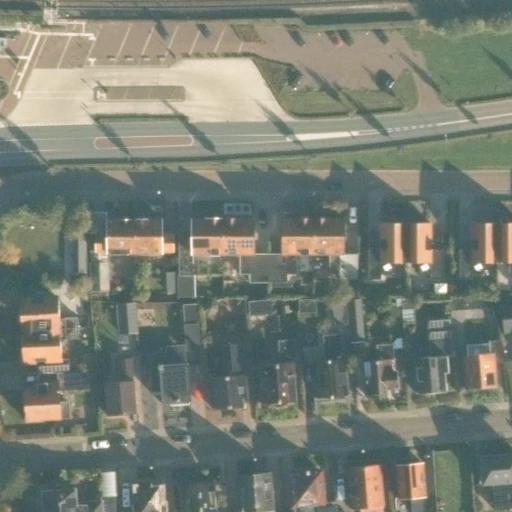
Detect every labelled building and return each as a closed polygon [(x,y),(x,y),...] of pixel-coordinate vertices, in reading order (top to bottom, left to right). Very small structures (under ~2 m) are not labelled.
[(206,254),(223,254),(222,218),(191,219),(191,254),(197,254),(197,258),(196,258),(196,274),(206,274),(206,254)] [(267,257),(267,254),(253,253),(252,218),(222,218),(223,254),(239,254),(239,273),(249,273),(249,282),(267,282),(267,257)] [(312,254),(311,218),(281,219),(281,254),(267,254),(267,257),(267,282),(287,281),(286,273),(296,273),(296,254),(312,254)] [(311,218),(312,254),(328,254),(329,273),(339,273),(340,279),(357,279),(356,254),(343,254),(342,218),(311,218)] [(106,254),(134,253),(133,219),(106,219),(106,234),(95,234),(95,252),(106,252),(106,254)] [(133,219),(134,253),(162,253),(162,252),(173,252),(173,232),(161,232),(161,219),(133,219)] [(380,223),(380,256),(368,256),(368,280),(381,280),(381,275),(392,275),(392,263),(405,263),(405,223),(380,223)] [(405,223),(405,263),(419,263),(419,275),(430,275),(430,280),(443,280),(443,256),(430,256),(430,223),(405,223)] [(471,223),(471,256),(459,256),(459,280),(472,280),(472,275),(483,275),(483,263),(496,263),(497,223),(471,223)] [(511,223),(497,223),(496,263),(510,263),(510,275),(511,274),(511,223)] [(73,262),(73,273),(86,273),(86,262),(73,262)] [(90,264),(91,292),(109,292),(108,263),(90,264)] [(181,271),(170,271),(169,291),(181,291),(181,271)] [(315,340),(318,298),(303,297),(300,339),(315,340)] [(21,331),(78,327),(77,317),(59,318),(58,299),(20,301),(21,331)] [(345,300),(334,301),(336,325),(347,324),(345,300)] [(360,300),(348,301),(351,343),(364,342),(360,300)] [(464,312),(464,301),(451,300),(452,313),(464,312)] [(258,302),(249,303),(250,314),(258,314),(258,302)] [(217,307),(212,303),(206,303),(202,308),(202,314),(206,318),(213,318),(217,313),(217,307)] [(136,304),(117,304),(119,335),(138,334),(136,304)] [(183,312),(186,351),(200,350),(196,304),(171,307),(172,312),(183,312)] [(511,304),(501,306),(504,334),(511,333),(511,304)] [(400,312),(401,325),(413,324),(412,311),(400,312)] [(417,394),(445,391),(443,372),(448,372),(447,356),(455,355),(450,318),(429,321),(433,357),(414,359),(417,394)] [(56,373),(69,372),(68,358),(61,359),(60,339),(78,338),(78,327),(21,331),(23,360),(36,359),(37,374),(56,373)] [(342,357),(341,357),(339,335),(323,336),(326,359),(313,360),(316,399),(318,399),(318,402),(329,401),(329,398),(346,396),(342,357)] [(259,364),(262,404),(296,401),(292,358),(295,358),(294,339),(277,341),(280,362),(259,364)] [(493,363),(506,362),(500,340),(489,341),(490,353),(461,357),(465,390),(496,387),(493,363)] [(244,375),(240,376),(237,343),(221,345),(224,376),(212,377),(215,409),(242,407),(241,399),(246,398),(244,375)] [(396,370),(394,370),(391,344),(376,346),(377,360),(361,362),(366,398),(378,396),(378,392),(389,391),(389,389),(398,388),(396,370)] [(187,363),(166,365),(165,352),(149,354),(152,391),(160,390),(161,403),(190,400),(187,363)] [(132,381),(130,359),(117,360),(120,382),(104,383),(107,415),(135,412),(132,381)] [(21,401),(24,401),(25,423),(43,422),(43,420),(70,418),(69,402),(60,402),(59,390),(89,389),(88,371),(69,372),(56,373),(57,382),(32,383),(32,390),(21,390),(21,401)] [(511,453),(480,457),(483,483),(495,482),(497,506),(511,504),(511,453)] [(410,497),(410,511),(417,511),(423,511),(422,496),(425,496),(422,464),(410,465),(410,462),(398,463),(399,465),(395,466),(397,498),(410,497)] [(348,466),(352,509),(360,508),(360,511),(382,511),(379,463),(348,466)] [(334,511),(334,502),(323,503),(321,471),(289,474),(292,511),(334,511)] [(272,511),(271,491),(268,492),(266,474),(236,476),(237,489),(241,489),(243,511),(263,510),(263,511),(272,511)] [(197,480),(180,481),(181,493),(184,493),(185,511),(214,511),(212,481),(197,482),(197,480)] [(161,490),(152,491),(152,488),(132,489),(133,511),(165,511),(165,505),(164,505),(163,496),(161,496),(161,490)] [(43,511),(114,511),(113,496),(100,497),(100,502),(75,504),(74,489),(42,492),(43,511)]
